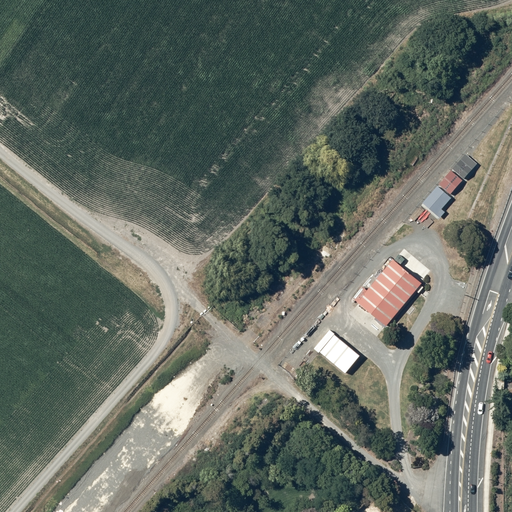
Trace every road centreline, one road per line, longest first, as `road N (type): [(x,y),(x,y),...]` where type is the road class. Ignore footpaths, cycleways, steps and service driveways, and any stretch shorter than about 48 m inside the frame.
road 1 (unknown): [(460,497),(414,492),(223,333)]
road 2 (unknown): [(223,333),(0,150)]
road 3 (unknown): [(43,511),(166,374),(223,333)]
road 4 (primary): [(460,497),(472,394),(503,280)]
